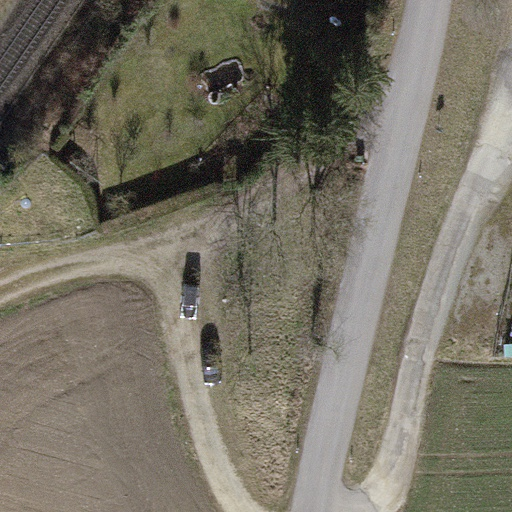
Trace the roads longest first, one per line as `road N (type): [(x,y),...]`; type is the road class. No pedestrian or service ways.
road 1 (unclassified): [(428,0),(316,511)]
road 2 (track): [(0,290),(99,260),(168,260),(213,454),(261,511)]
road 3 (track): [(348,511),(379,499),(400,459),(424,351),(511,128)]
road 4 (track): [(168,260),(405,110)]
